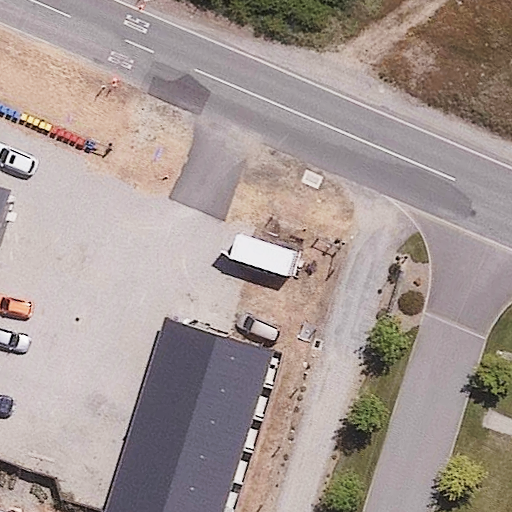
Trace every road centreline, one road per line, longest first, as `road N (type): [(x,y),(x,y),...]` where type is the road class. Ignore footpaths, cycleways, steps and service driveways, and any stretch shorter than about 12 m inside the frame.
road 1 (residential): [(29,0),(493,195)]
road 2 (residential): [(399,511),(493,195)]
